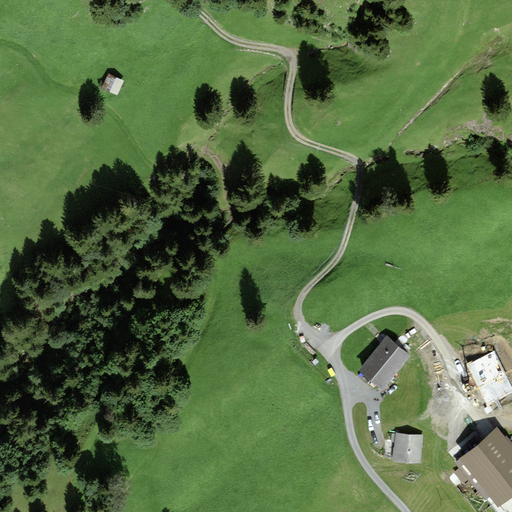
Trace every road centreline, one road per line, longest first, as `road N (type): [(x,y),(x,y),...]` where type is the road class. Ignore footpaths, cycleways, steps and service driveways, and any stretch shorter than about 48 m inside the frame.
road 1 (track): [(111,511),(155,456),(159,415),(206,318),(214,279),(209,246),(229,222),(231,204),(210,152),(148,164),(111,110),(54,84),(25,50),(0,40)]
road 2 (track): [(328,348),(297,311),(342,250),(358,164),(296,136),(288,124),(292,69),(283,49),(231,40),(183,0)]
road 3 (track): [(328,348),(356,326),(408,312),(440,345),(478,421)]
road 4 (track): [(405,511),(361,462),(328,348)]
